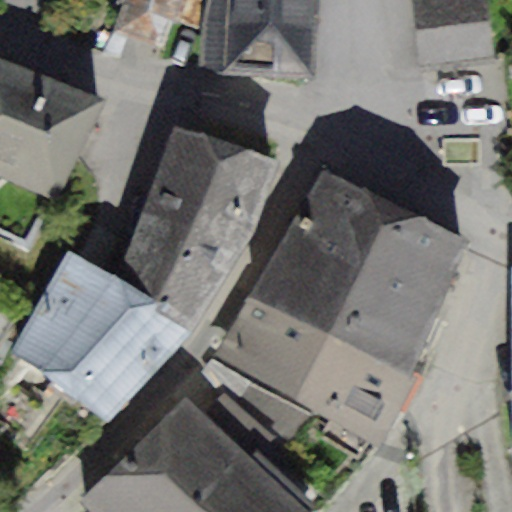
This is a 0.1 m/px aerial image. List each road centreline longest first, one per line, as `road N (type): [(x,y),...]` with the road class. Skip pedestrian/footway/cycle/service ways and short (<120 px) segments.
road 1 (residential): [(326,113),(196,370),(48,498)]
road 2 (residential): [(0,24),(114,68),(326,113)]
road 3 (residential): [(511,227),(478,299),(436,450),(442,511)]
road 4 (residential): [(326,113),(511,214)]
